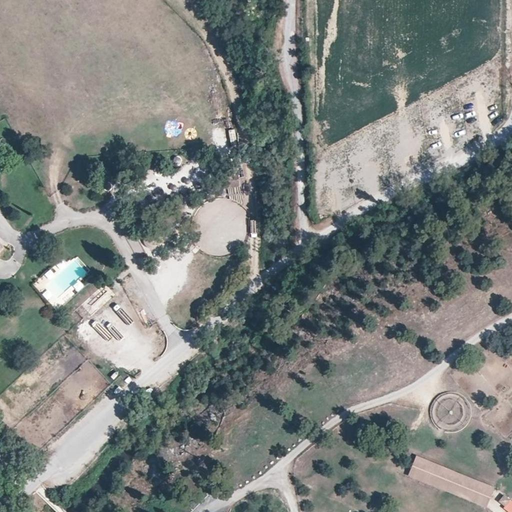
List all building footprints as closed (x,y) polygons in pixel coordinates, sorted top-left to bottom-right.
[(225,174),(227,185),(238,183),(236,172),(225,174)] [(90,315),(115,295),(106,284),(81,304),(90,315)] [(491,490),(417,459),(414,467),(488,498),(491,490)] [(488,498),(414,467),(411,474),(485,505),(488,498)] [(510,500),(504,496),(500,502),(505,506),(510,500)]
